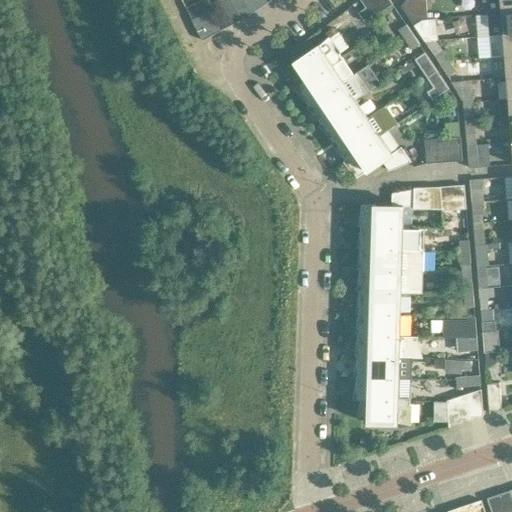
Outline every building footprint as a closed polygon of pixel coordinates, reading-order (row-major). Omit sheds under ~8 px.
[(231,0),(243,19),(256,11),(248,0),(231,0)] [(266,0),(248,0),(256,11),(268,2),(266,0)] [(361,0),(366,7),(359,12),(365,22),(383,10),(375,0),(361,0)] [(375,0),(383,10),(393,4),(390,0),(375,0)] [(422,19),(427,19),(426,0),(405,0),(401,6),(415,25),(422,19)] [(511,0),(482,0),(484,14),(488,14),(511,11),(511,0)] [(202,40),(221,31),(211,10),(192,19),(202,40)] [(490,35),(503,34),(511,33),(511,11),(488,14),(490,35)] [(427,19),(422,19),(415,25),(422,36),(437,36),(436,18),(427,19)] [(413,34),(407,24),(399,29),(406,39),(413,34)] [(511,33),(503,34),(490,35),(491,57),(505,56),(511,55),(511,33)] [(420,44),(413,34),(406,39),(412,49),(420,44)] [(344,59),(330,40),(332,39),(330,36),(322,44),(296,61),(295,59),(294,60),(307,79),(300,84),(300,85),(332,63),(334,66),(344,59)] [(435,39),(424,40),(435,56),(442,50),(435,39)] [(442,50),(435,56),(442,66),(449,61),(442,50)] [(301,93),(309,105),(354,75),(344,59),(334,66),(332,63),(300,85),(304,90),(301,93)] [(431,61),(421,69),(427,78),(437,70),(431,61)] [(456,71),(449,61),(442,66),(448,76),(456,71)] [(437,70),(427,78),(434,88),(427,92),(432,100),(449,88),(437,70)] [(317,107),(313,111),(321,124),(326,120),(356,99),(369,91),(357,73),(354,75),(313,102),(314,103),(317,107)] [(472,90),(463,90),(464,98),(464,103),(473,102),(472,90)] [(368,117),(356,99),(326,120),(329,125),(325,129),(333,141),(368,117)] [(473,102),(464,103),(465,115),(474,114),(484,113),(483,101),(473,102)] [(341,143),(337,147),(345,160),(350,156),(380,135),(398,123),(386,105),(368,117),(337,138),(338,138),(341,143)] [(467,146),(477,145),(476,133),(466,134),(467,146)] [(392,153),(380,135),(350,156),(353,161),(349,165),(357,178),(368,170),(369,171),(370,171),(369,169),(383,161),(389,171),(411,162),(401,147),(392,153)] [(461,136),(449,137),(451,161),(463,160),(461,136)] [(439,162),(451,161),(449,137),(437,138),(439,162)] [(425,139),(427,163),(439,162),(437,138),(425,139)] [(478,167),(477,145),(467,146),(469,168),(478,167)] [(481,201),(479,179),(470,180),(472,202),(481,201)] [(465,185),(453,186),(455,209),(466,209),(465,185)] [(453,186),(441,187),(442,207),(443,210),(455,209),(453,186)] [(404,206),(414,207),(442,207),(441,187),(415,189),(393,193),(392,205),(376,205),(376,203),(375,203),(375,205),(361,204),(361,220),(367,221),(367,226),(367,227),(403,228),(404,206)] [(482,213),(481,201),(472,202),(473,214),(482,213)] [(361,226),(360,241),(366,242),(366,248),(424,250),(425,228),(403,228),(367,227),(367,226),(361,226)] [(475,233),(476,245),(485,244),(484,232),(475,233)] [(461,253),(470,252),(469,240),(460,241),(461,253)] [(487,244),(485,244),(476,245),(477,267),(487,266),(489,266),(487,244)] [(360,252),(360,263),(365,264),(365,269),(365,270),(423,272),(424,250),(366,248),(360,247),(360,252)] [(470,252),(461,253),(462,265),(471,264),(470,252)] [(487,266),(477,267),(479,288),(488,288),(488,287),(487,269),(487,266)] [(359,274),(359,284),(365,285),(365,291),(401,293),(422,293),(423,272),(365,270),(365,269),(360,269),(359,274)] [(474,295),(473,283),(464,284),(465,296),(474,295)] [(488,288),(479,288),(480,295),(493,294),(492,287),(488,288)] [(358,312),(358,313),(401,314),(401,293),(365,291),(359,291),(358,306),(364,307),(364,312),(358,312)] [(475,307),(474,295),(465,296),(466,308),(475,307)] [(400,336),(401,314),(358,313),(358,328),(363,328),(363,334),(363,335),(400,336)] [(443,337),(468,338),(477,338),(476,327),(467,327),(468,321),(444,320),(443,337)] [(495,321),(482,322),(483,331),(496,330),(496,321),(495,321)] [(496,330),(483,331),(484,340),(499,339),(499,330),(496,330)] [(358,334),(357,349),(363,350),(363,356),(400,357),(412,358),(412,352),(420,349),(416,336),(400,336),(363,335),(363,334),(358,334)] [(477,338),(468,338),(469,351),(478,350),(477,338)] [(356,378),(399,379),(411,379),(412,358),(400,357),(357,356),(357,371),(362,372),(362,377),(356,377),(356,378)] [(470,360),(446,360),(446,368),(470,369),(470,360)] [(457,387),(481,385),(480,376),(456,378),(457,387)] [(360,393),(360,399),(398,400),(398,397),(399,379),(356,378),(356,392),(360,393)] [(490,411),(500,410),(502,410),(500,383),(487,383),(489,413),(490,413),(490,411)] [(482,389),(470,393),(472,419),(473,419),(473,417),(484,416),(482,389)] [(462,420),(472,419),(470,393),(459,397),(461,423),(462,423),(462,420)] [(400,423),(411,425),(411,420),(410,420),(410,398),(398,397),(398,400),(360,399),(360,400),(360,411),(369,411),(368,423),(369,423),(370,422),(400,423)] [(447,400),(449,427),(450,426),(450,424),(461,423),(459,397),(447,400)] [(511,511),(511,496),(510,490),(499,494),(504,511),(511,511)] [(504,511),(499,494),(487,498),(492,511),(504,511)] [(472,511),(485,511),(482,500),(470,504),(472,511)]
